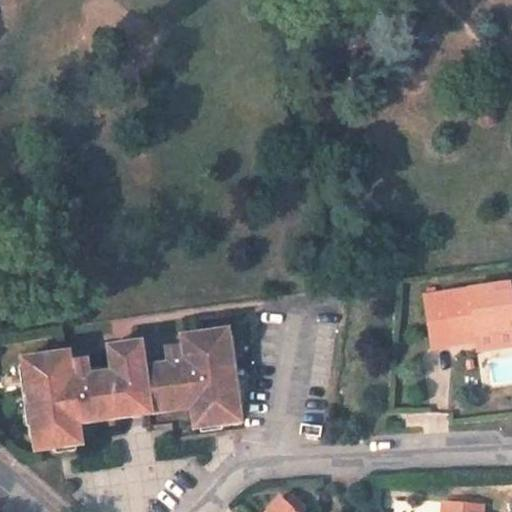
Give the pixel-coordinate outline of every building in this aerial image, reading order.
[(370,29),(350,17),(339,35),(359,48),(366,46),(371,42),(372,36),(370,29)] [(446,317),(449,343),(450,352),(474,349),(471,328),(511,322),(511,291),(509,292),(508,281),(422,294),(425,320),(446,317)] [(429,346),(449,343),(446,317),(425,320),(429,346)] [(511,343),(511,322),(471,328),(474,349),(511,343)] [(64,350),(15,357),(28,453),(81,446),(79,429),(182,415),(184,434),(239,426),(225,327),(176,334),(178,344),(160,346),(162,359),(143,361),(140,340),(101,345),(104,368),(87,370),(85,355),(65,358),(64,350)] [(305,412),(323,415),(328,374),(310,372),(305,412)] [(289,511),(276,498),(262,511),(289,511)] [(469,511),(470,502),(441,499),(439,511),(469,511)]
